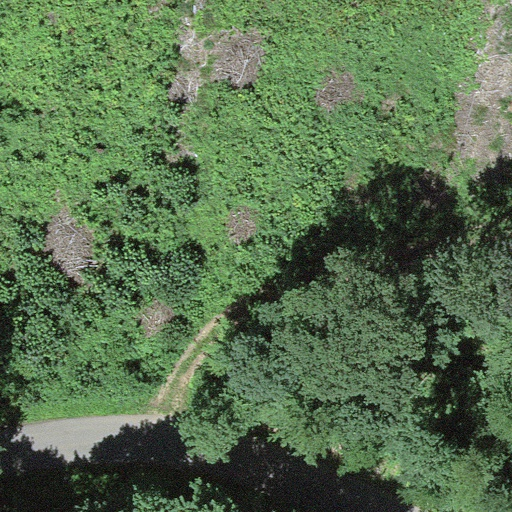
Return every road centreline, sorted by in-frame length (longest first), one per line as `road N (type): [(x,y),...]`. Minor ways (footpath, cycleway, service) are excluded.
road 1 (track): [(511,222),(253,309),(220,330),(192,365),(161,440)]
road 2 (unclassified): [(363,511),(291,478),(161,440),(0,451)]
